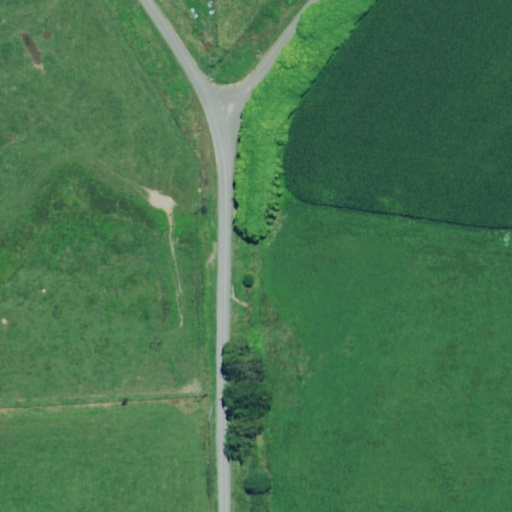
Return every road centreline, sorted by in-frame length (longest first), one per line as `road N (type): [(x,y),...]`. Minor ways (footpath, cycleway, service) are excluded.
road 1 (unclassified): [(246,511),(237,163),(229,136)]
road 2 (unclassified): [(229,136),(336,0)]
road 3 (unclassified): [(229,136),(144,0)]
